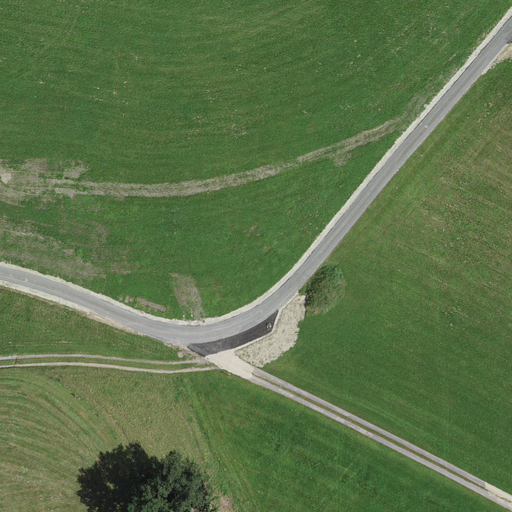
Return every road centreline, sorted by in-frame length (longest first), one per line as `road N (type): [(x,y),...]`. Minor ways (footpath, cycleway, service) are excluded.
road 1 (unclassified): [(0,273),(56,286),(159,329),(206,338),(250,323),(283,300),(511,35)]
road 2 (track): [(511,506),(159,329)]
road 3 (track): [(0,364),(176,366),(215,358)]
